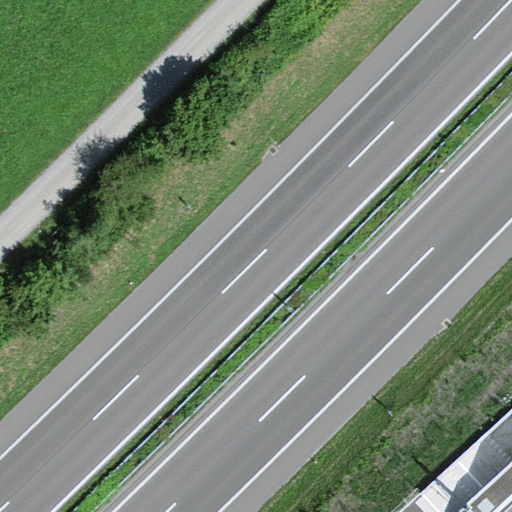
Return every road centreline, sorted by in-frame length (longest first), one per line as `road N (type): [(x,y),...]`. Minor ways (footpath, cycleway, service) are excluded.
road 1 (motorway): [(497,0),(0,503)]
road 2 (motorway): [(180,511),(392,314),(511,187)]
road 3 (track): [(0,239),(246,0)]
